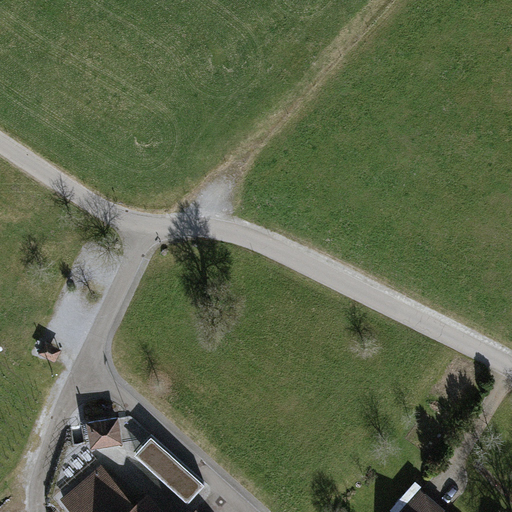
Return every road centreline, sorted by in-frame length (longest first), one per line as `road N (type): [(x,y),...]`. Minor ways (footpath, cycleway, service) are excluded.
road 1 (unclassified): [(511,363),(267,243),(214,227),(149,224)]
road 2 (residential): [(85,364),(247,511)]
road 3 (unclassified): [(149,224),(98,207),(0,143)]
road 4 (residential): [(85,364),(43,471),(39,511)]
road 5 (residential): [(149,224),(85,364)]
